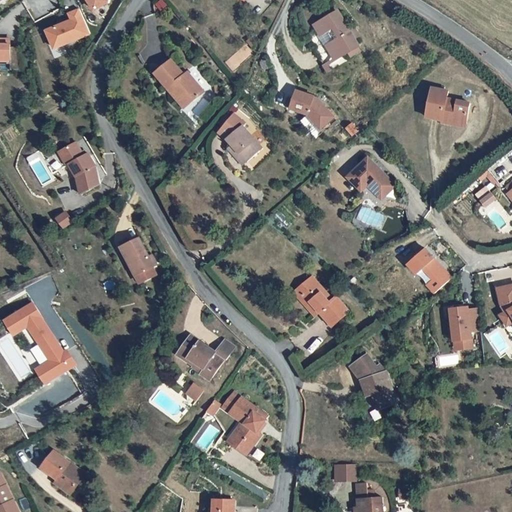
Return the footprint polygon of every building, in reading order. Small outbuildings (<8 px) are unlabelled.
[(88,0),(95,12),(110,3),(110,0),(88,0)] [(73,16),(48,27),(55,45),(91,30),(81,6),(71,10),(73,16)] [(354,49),(356,48),(351,41),(346,31),(336,14),(313,28),(332,62),(346,54),(354,49)] [(352,28),(346,31),(351,41),(357,38),(352,28)] [(0,37),(0,59),(11,60),(11,69),(20,69),(20,46),(11,45),(11,43),(7,43),(7,38),(0,37)] [(357,54),(354,49),(346,54),(349,59),(357,54)] [(152,72),(165,87),(170,83),(181,95),(184,92),(191,100),(202,91),(185,71),(182,74),(168,58),(152,72)] [(324,76),(331,72),(326,65),(320,69),(324,76)] [(165,87),(183,107),(191,100),(184,92),(181,95),(170,83),(165,87)] [(295,89),(289,107),(307,113),(319,127),(332,116),(321,102),(319,103),(315,99),(316,97),(313,96),(313,95),(295,89)] [(428,91),(422,122),(438,126),(462,131),(467,107),(442,102),(443,95),(428,91)] [(220,131),(229,138),(234,144),(248,162),(263,148),(243,126),(246,123),(235,114),(220,131)] [(462,131),(438,126),(437,129),(461,134),(462,131)] [(63,161),(65,160),(72,172),(91,162),(84,149),(79,151),(72,138),(55,147),(63,161)] [(230,148),(244,165),(248,162),(234,144),(230,148)] [(359,192),(365,187),(367,184),(383,197),(393,186),(364,160),(346,179),(359,192)] [(91,162),(72,172),(76,190),(94,180),(91,162)] [(365,187),(380,200),(383,197),(367,184),(365,187)] [(493,192),(481,200),(486,207),(498,199),(493,192)] [(64,229),(75,222),(67,211),(56,218),(64,229)] [(149,265),(150,264),(145,255),(136,237),(127,243),(118,248),(133,274),(149,265)] [(125,239),(115,244),(118,248),(127,243),(125,239)] [(426,247),(408,263),(418,273),(423,269),(432,279),(427,283),(435,292),(453,276),(426,247)] [(150,264),(154,263),(149,253),(145,255),(150,264)] [(133,274),(137,282),(153,273),(149,265),(133,274)] [(324,288),(312,274),(300,285),(312,299),(306,303),(315,314),(320,310),(332,324),(349,310),(337,295),(333,298),(329,301),(321,291),(324,288)] [(312,299),(300,285),(294,290),(306,303),(312,299)] [(511,285),(498,288),(501,302),(506,312),(501,315),(507,325),(511,322),(511,285)] [(329,301),(333,298),(324,288),(321,291),(329,301)] [(64,351),(35,304),(9,321),(19,336),(30,329),(51,362),(39,369),(47,382),(77,363),(68,349),(64,351)] [(482,331),(479,308),(470,309),(465,310),(464,307),(448,308),(449,318),(453,318),(455,340),(463,339),(464,348),(473,348),(472,332),(482,331)] [(215,350),(190,333),(178,350),(204,368),(201,373),(210,379),(226,358),(228,358),(237,346),(224,337),(215,350)] [(455,340),(456,349),(464,348),(463,339),(455,340)] [(204,368),(178,350),(175,354),(201,373),(204,368)] [(362,359),(371,370),(376,366),(367,356),(362,359)] [(378,364),(376,366),(371,370),(362,359),(351,368),(364,383),(368,397),(372,397),(379,395),(383,410),(397,407),(387,375),(378,364)] [(203,389),(194,383),(188,391),(189,397),(195,402),(203,389)] [(235,392),(225,406),(243,421),(248,425),(232,444),(246,455),(261,436),(256,431),(264,421),(255,414),(258,410),(235,392)] [(377,412),(383,410),(379,395),(372,397),(377,412)] [(215,399),(205,413),(213,418),(222,404),(215,399)] [(248,425),(243,421),(228,440),(232,444),(248,425)] [(81,472),(51,451),(40,467),(56,478),(70,487),(81,472)] [(355,463),(333,464),(334,482),(356,481),(355,463)] [(53,482),(67,492),(70,487),(56,478),(53,482)] [(0,511),(16,511),(0,481),(0,511)] [(377,511),(377,510),(377,497),(370,497),(370,490),(363,489),(363,482),(353,482),(353,491),(357,491),(357,506),(360,506),(359,511),(377,511)] [(402,490),(393,490),(393,500),(402,500),(402,490)] [(232,511),(233,498),(212,498),(211,511),(232,511)]
